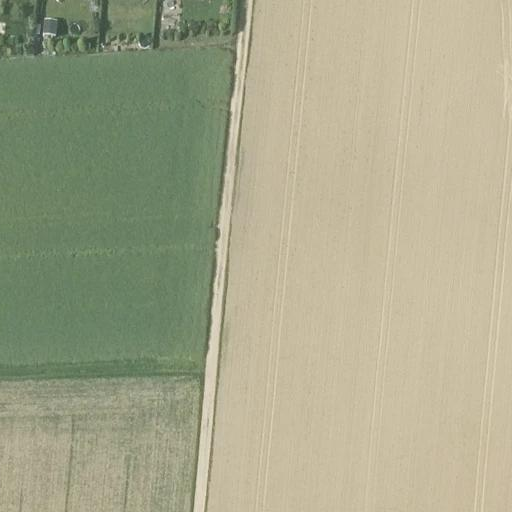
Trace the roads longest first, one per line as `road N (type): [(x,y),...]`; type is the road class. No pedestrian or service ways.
road 1 (track): [(243,0),(198,511)]
road 2 (track): [(211,369),(0,375)]
